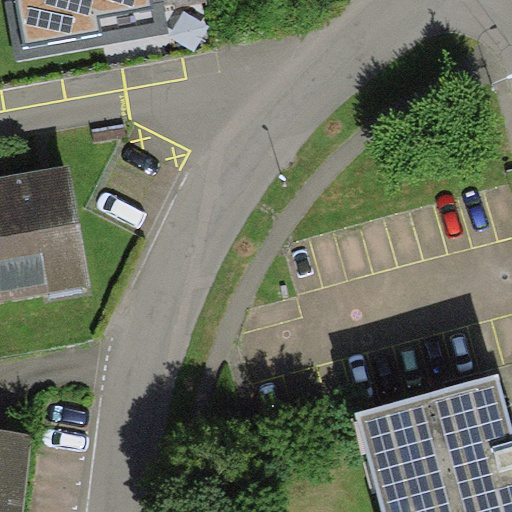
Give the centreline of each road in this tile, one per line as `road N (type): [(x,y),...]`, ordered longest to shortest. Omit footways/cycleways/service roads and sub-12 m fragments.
road 1 (residential): [(121,511),(138,388),(214,200),(290,110)]
road 2 (residential): [(0,116),(232,72),(290,110)]
road 3 (residential): [(290,110),(394,0)]
